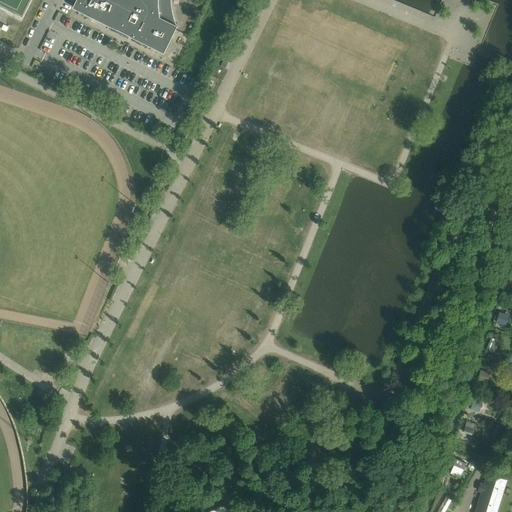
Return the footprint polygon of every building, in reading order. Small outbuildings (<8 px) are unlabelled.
[(77,0),(73,7),(118,30),(120,30),(118,34),(126,38),(128,35),(130,35),(157,49),(164,53),(177,26),(176,24),(176,23),(175,22),(175,20),(175,19),(174,18),(174,17),(174,15),(173,14),(173,13),(172,6),(172,5),(172,4),(172,3),(172,2),(171,1),(171,0),(77,0)] [(225,69),(230,59),(226,57),(223,63),(221,66),(225,69)] [(506,326),(509,316),(501,314),(497,323),(506,326)] [(496,349),(499,341),(492,339),(487,350),(494,353),(495,349),(496,349)] [(488,383),(491,373),(481,370),(478,380),(488,383)] [(480,412),(483,403),(484,401),(474,398),(471,408),(480,412)] [(469,436),(473,423),(465,421),(461,433),(469,436)] [(458,477),(461,469),(452,466),(449,474),(458,477)] [(484,485),(481,484),(479,491),(482,492),(475,511),(496,511),(507,480),(488,474),(484,485)] [(219,503),(218,511),(221,511),(226,511),(228,504),(219,503)]
